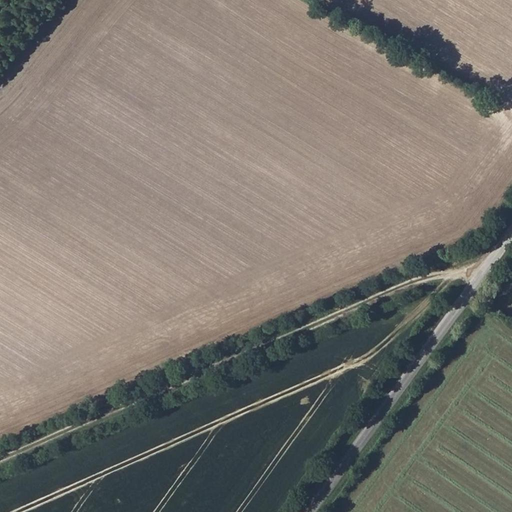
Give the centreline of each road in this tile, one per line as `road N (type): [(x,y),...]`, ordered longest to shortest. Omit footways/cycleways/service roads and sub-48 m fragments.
road 1 (track): [(0,460),(445,273),(477,280)]
road 2 (unclassified): [(309,511),(511,233)]
